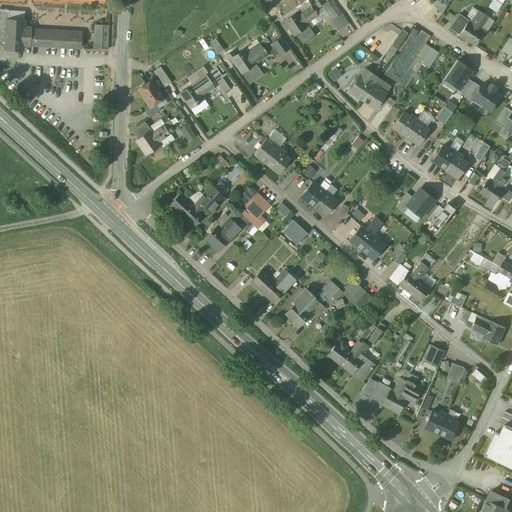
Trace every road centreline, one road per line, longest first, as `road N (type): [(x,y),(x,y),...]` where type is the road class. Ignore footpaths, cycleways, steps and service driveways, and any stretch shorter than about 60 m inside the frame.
road 1 (primary): [(419,507),(111,220)]
road 2 (residential): [(450,471),(387,442),(131,203)]
road 3 (residential): [(502,380),(217,137)]
road 4 (residential): [(511,229),(407,166),(311,70)]
road 5 (residential): [(311,70),(387,15),(415,18),(511,82)]
road 6 (unclassified): [(125,0),(111,220)]
road 7 (primary): [(111,220),(0,118)]
